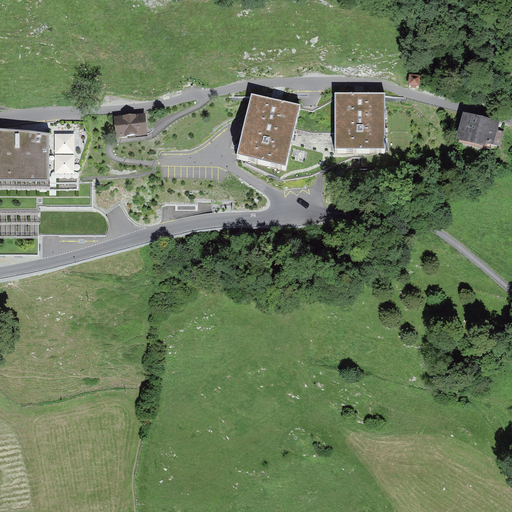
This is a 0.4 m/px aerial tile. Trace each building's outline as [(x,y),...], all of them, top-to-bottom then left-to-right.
[(409,76),(408,89),(420,90),(422,77),(409,76)] [(305,105),(255,94),(250,118),(241,159),(290,169),(305,105)] [(385,97),(335,97),(335,156),(385,156),(385,97)] [(152,133),(150,110),(118,113),(120,136),(152,133)] [(500,125),(463,116),(456,146),(485,153),(485,149),(494,151),(494,149),(500,151),(504,133),(498,132),(500,125)] [(0,255),(38,255),(39,187),(49,187),(49,138),(0,132),(0,255)] [(76,139),(56,138),(55,184),(75,184),(76,139)]
